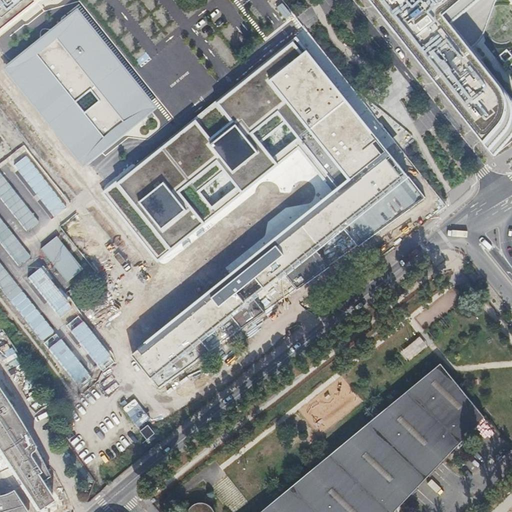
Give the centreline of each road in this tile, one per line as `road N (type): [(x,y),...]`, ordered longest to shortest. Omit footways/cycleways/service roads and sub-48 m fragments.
road 1 (tertiary): [(452,229),(117,496)]
road 2 (residential): [(501,193),(346,0)]
